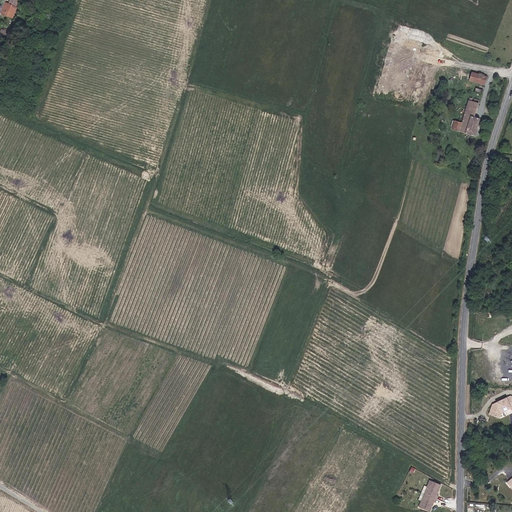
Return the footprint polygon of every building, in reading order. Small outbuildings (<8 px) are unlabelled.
[(0,12),(0,13),(14,19),(19,7),(18,7),(10,4),(5,2),(2,10),(1,9),(0,12)] [(465,73),(478,77),(480,70),(467,66),(465,73)] [(458,116),(473,121),(475,112),(467,110),(471,93),(465,91),(458,116)] [(447,123),(456,125),(458,116),(450,114),(447,123)] [(456,125),(471,130),(473,121),(458,116),(456,125)] [(500,419),(503,413),(511,407),(511,397),(509,397),(492,405),(488,415),(500,419)] [(435,501),(437,502),(440,494),(437,493),(441,482),(429,479),(420,508),(432,511),(435,501)]
